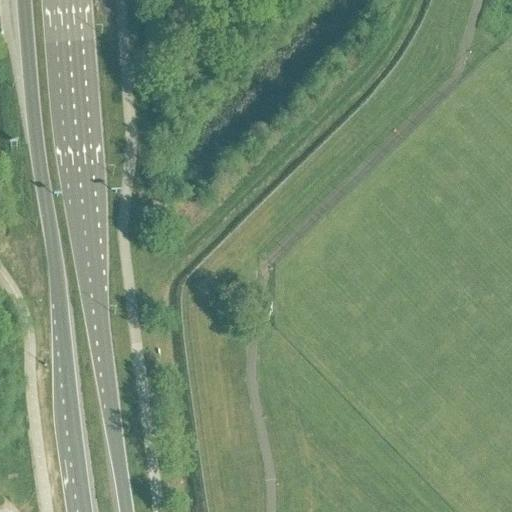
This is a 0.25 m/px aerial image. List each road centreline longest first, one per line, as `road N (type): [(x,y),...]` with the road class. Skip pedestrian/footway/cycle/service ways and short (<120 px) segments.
road 1 (primary): [(22,0),(84,511)]
road 2 (primary): [(124,511),(85,256),(65,0)]
